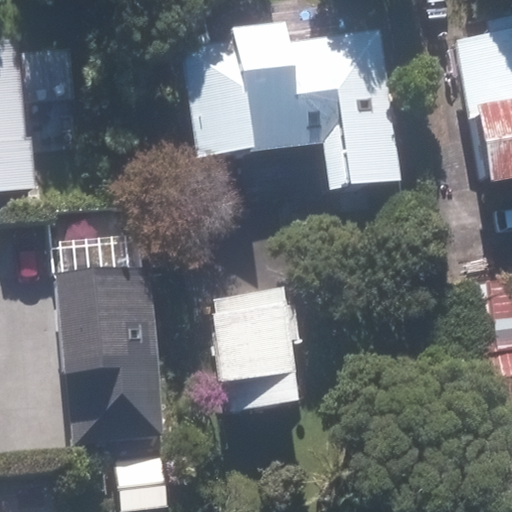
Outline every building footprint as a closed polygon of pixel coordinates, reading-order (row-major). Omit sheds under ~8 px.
[(511,25),(493,28),(496,44),(466,48),(477,127),(489,124),(499,192),(511,190),(511,25)] [(292,35),(238,41),(239,53),(193,58),(207,167),(329,152),(334,198),(402,189),(385,41),(294,51),(292,35)] [(75,169),(63,69),(29,75),(40,174),(75,169)] [(65,290),(73,377),(162,370),(155,282),(65,290)] [(511,289),(464,295),(471,359),(511,354),(511,289)] [(292,298),(221,309),(237,420),(308,410),(292,298)] [(511,361),(473,366),(483,446),(511,442),(511,361)] [(432,372),(401,374),(407,419),(438,415),(432,372)] [(173,469),(125,473),(127,508),(175,505),(173,469)]
